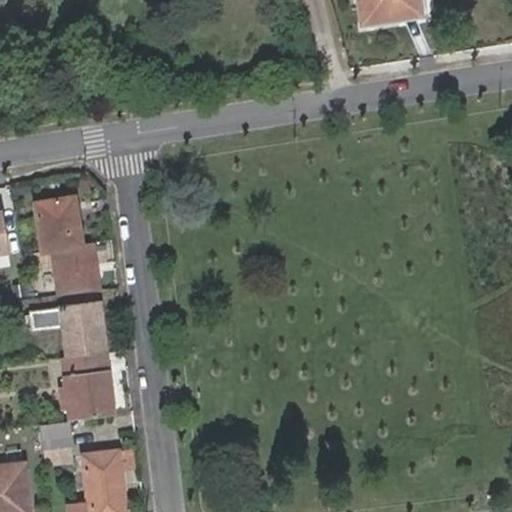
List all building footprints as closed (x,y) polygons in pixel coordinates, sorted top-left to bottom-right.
[(418,7),(416,0),(357,0),(360,22),(383,19),(383,12),(418,7)] [(54,246),(61,294),(100,289),(92,240),(81,242),(76,243),(73,231),(78,230),(72,194),(33,200),(42,248),(54,246)] [(1,205),(0,204),(0,251),(9,250),(1,205)] [(67,357),(105,353),(98,302),(31,311),(33,328),(63,324),(67,357)] [(113,414),(105,353),(67,357),(63,358),(67,388),(60,388),(62,405),(70,405),(71,419),(113,414)] [(71,446),(68,419),(40,422),(43,449),(71,446)] [(71,446),(43,449),(45,465),(73,461),(71,446)] [(82,454),(88,502),(67,504),(68,511),(124,511),(125,510),(118,451),(82,454)] [(28,511),(23,461),(0,463),(0,511),(28,511)]
